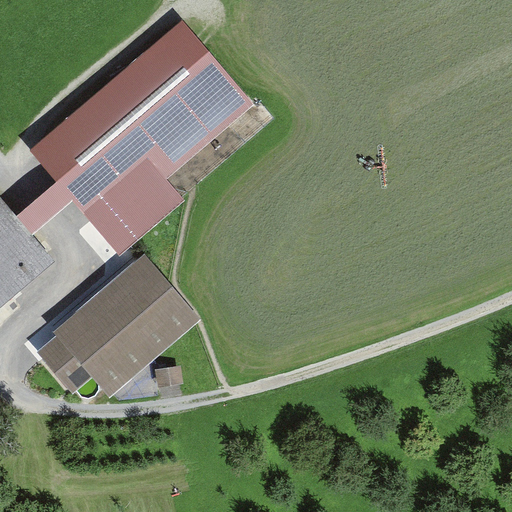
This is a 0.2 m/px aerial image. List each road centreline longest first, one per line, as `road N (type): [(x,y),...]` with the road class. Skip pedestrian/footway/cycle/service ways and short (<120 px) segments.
road 1 (track): [(0,386),(41,407),(108,413),(173,406),(270,384),(511,297)]
road 2 (track): [(0,345),(77,274),(74,247),(0,160)]
